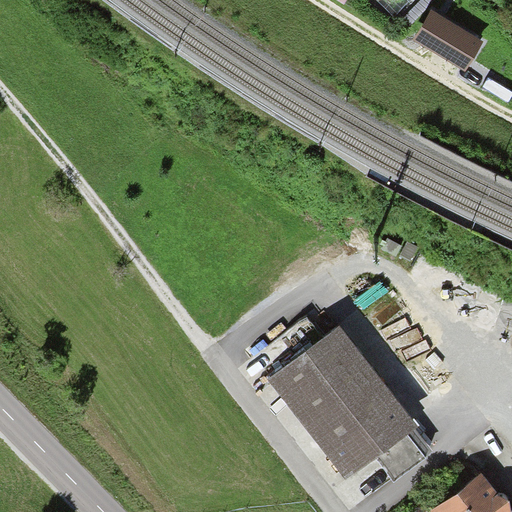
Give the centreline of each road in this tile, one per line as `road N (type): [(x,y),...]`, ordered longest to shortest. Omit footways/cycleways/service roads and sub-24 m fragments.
road 1 (track): [(207,345),(0,100)]
road 2 (track): [(319,0),(511,114)]
road 3 (residential): [(336,511),(207,345)]
road 4 (tertiary): [(0,408),(100,511)]
